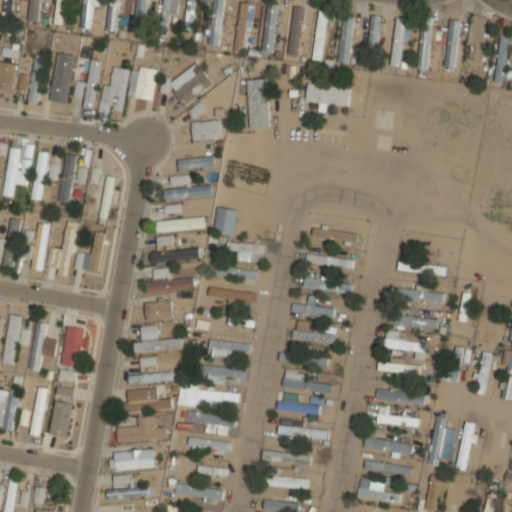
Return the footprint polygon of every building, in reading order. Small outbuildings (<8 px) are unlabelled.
[(16,0),(4,0),(4,15),(16,15),(16,0)] [(30,0),(28,20),(38,21),(40,0),(30,0)] [(66,0),(56,0),(54,23),(63,25),(66,0)] [(98,0),(83,0),(80,27),(90,28),(94,4),(98,4),(98,0)] [(109,0),(108,30),(118,31),(119,0),(109,0)] [(144,0),(135,0),(137,17),(146,17),(144,0)] [(178,0),(164,0),(164,15),(178,15),(178,0)] [(193,29),(196,0),(187,0),(184,28),(193,29)] [(219,45),(222,0),(210,0),(207,44),(219,45)] [(237,49),(248,49),(248,2),(237,2),(237,49)] [(278,3),(268,2),(262,50),(271,51),(278,3)] [(288,54),(305,56),(311,8),(294,6),(288,54)] [(328,11),(319,10),(312,58),(321,60),(328,11)] [(354,16),(344,14),(338,61),(349,63),(354,16)] [(380,15),(372,14),(367,47),(376,48),(380,15)] [(408,18),(396,17),(391,66),(403,67),(408,18)] [(429,68),(431,40),(445,41),(446,27),(422,25),(418,67),(429,68)] [(507,36),(498,36),(497,81),(505,81),(507,36)] [(18,56),(18,48),(3,48),(3,55),(18,56)] [(57,51),(50,100),(67,103),(75,54),(57,51)] [(47,55),(35,53),(28,101),(39,103),(47,55)] [(94,109),(103,60),(92,58),(83,107),(94,109)] [(17,63),(0,59),(0,86),(11,89),(17,63)] [(168,84),(185,105),(212,82),(195,62),(168,84)] [(130,69),(109,65),(100,110),(121,114),(130,69)] [(158,69),(140,66),(135,97),(153,100),(158,69)] [(19,90),(27,90),(27,74),(19,74),(19,90)] [(269,127),(267,77),(247,78),(249,128),(269,127)] [(75,96),(83,97),(84,81),(76,81),(75,96)] [(305,103),(325,105),(326,103),(348,106),(350,88),(308,82),(305,103)] [(220,120),(192,120),(192,139),(220,139),(220,120)] [(0,165),(2,154),(6,154),(8,143),(0,142),(0,165)] [(27,187),(31,160),(20,158),(22,148),(11,146),(3,195),(13,196),(14,185),(27,187)] [(41,199),(49,152),(39,150),(31,198),(41,199)] [(60,201),(69,202),(75,154),(65,153),(60,201)] [(179,169),(213,165),(212,155),(178,159),(179,169)] [(58,163),(50,162),(49,178),(57,179),(58,163)] [(89,185),(98,187),(101,168),(93,166),(89,185)] [(84,184),(87,168),(79,167),(76,182),(84,184)] [(116,177),(107,175),(99,222),(108,223),(116,177)] [(211,196),(211,185),(190,185),(190,175),(171,175),(171,186),(164,186),(164,197),(211,196)] [(164,204),(164,213),(180,212),(180,204),(164,204)] [(214,232),(234,235),(237,209),(217,206),(214,232)] [(22,218),(11,217),(3,264),(14,266),(22,218)] [(204,218),(156,218),(156,230),(204,230),(204,218)] [(63,249),(50,247),(48,263),(58,264),(57,274),(70,276),(78,221),(67,219),(63,249)] [(26,230),(22,257),(33,258),(32,268),(43,269),(49,224),(39,222),(38,232),(26,230)] [(358,229),(313,229),(313,241),(358,241),(358,229)] [(99,271),(105,233),(96,231),(92,252),(78,250),(76,267),(99,271)] [(157,244),(173,244),(172,235),(157,236),(157,244)] [(247,251),(246,260),(263,262),(265,244),(228,240),(227,249),(247,251)] [(151,251),(151,261),(199,259),(198,249),(151,251)] [(306,265),(353,267),(353,257),(306,255),(306,265)] [(398,270),(446,274),(446,265),(399,261),(398,270)] [(257,270),(216,264),(215,273),(256,279),(257,270)] [(146,290),(195,289),(194,277),(170,278),(170,268),(153,268),(154,280),(145,281),(146,290)] [(352,284),(305,276),(303,286),(351,293),(352,284)] [(255,305),(257,293),(210,285),(208,296),(255,305)] [(397,289),(397,300),(443,300),(443,289),(397,289)] [(471,293),(464,292),(458,319),(465,321),(471,293)] [(316,306),(316,297),(307,297),(307,302),(292,302),(292,314),(335,314),(335,306),(316,306)] [(172,319),(172,298),(145,298),(145,319),(172,319)] [(2,361),(13,363),(16,343),(26,344),(28,330),(19,329),(21,315),(10,313),(2,361)] [(439,318),(391,313),(390,322),(438,327),(439,318)] [(253,325),(253,316),(228,316),(228,325),(253,325)] [(54,356),(56,339),(45,337),(47,321),(37,320),(30,368),(39,370),(42,354),(54,356)] [(293,338),(334,343),(336,326),(295,321),(293,338)] [(62,364),(81,366),(86,328),(66,326),(62,364)] [(424,359),(426,343),(399,340),(400,331),(386,329),(384,347),(415,350),(414,358),(424,359)] [(134,340),(135,351),(183,348),(182,337),(134,340)] [(209,351),(250,351),(250,341),(209,341),(209,351)] [(462,347),(450,346),(447,380),(458,381),(462,347)] [(500,397),(511,399),(511,350),(506,349),(500,397)] [(490,352),(479,351),(475,393),(486,394),(490,352)] [(328,357),(280,352),(279,360),(327,366),(328,357)] [(157,365),(156,356),(139,358),(141,367),(157,365)] [(377,371),(418,373),(418,364),(378,362),(377,371)] [(201,372),(207,373),(206,381),(224,384),(226,375),(244,377),(245,370),(202,364),(201,372)] [(74,378),(74,371),(60,370),(60,377),(74,378)] [(177,380),(176,371),(128,373),(129,383),(177,380)] [(331,378),(284,371),(282,387),(329,394),(331,378)] [(56,393),(71,397),(73,389),(58,385),(56,393)] [(30,433),(39,435),(47,388),(38,386),(30,433)] [(427,405),(429,395),(378,386),(376,396),(427,405)] [(157,387),(127,389),(128,401),(123,401),(124,411),(172,409),(171,398),(158,398),(157,387)] [(197,397),(218,399),(217,406),(237,408),(239,392),(185,387),(183,404),(196,405),(197,397)] [(0,427),(12,430),(19,393),(0,389),(0,427)] [(278,411),(318,416),(320,399),(304,397),(304,396),(280,393),(278,411)] [(65,436),(72,402),(56,399),(49,433),(65,436)] [(19,425),(27,425),(29,410),(21,409),(19,425)] [(234,416),(188,410),(187,419),(206,422),(205,431),(231,435),(234,416)] [(418,425),(418,416),(377,414),(377,423),(418,425)] [(155,415),(138,416),(138,426),(117,427),(118,441),(166,439),(165,426),(156,427),(155,415)] [(430,464),(440,465),(445,417),(435,416),(430,464)] [(466,469),(476,423),(466,421),(456,467),(466,469)] [(277,434),(327,440),(328,430),(278,424),(277,434)] [(188,442),(227,454),(230,445),(191,433),(188,442)] [(413,444),(366,435),(364,445),(411,455),(413,444)] [(153,448),(114,451),(116,470),(154,467),(153,448)] [(262,460),(310,464),(311,454),(263,450),(262,460)] [(364,468),(410,476),(412,466),(366,458),(364,468)] [(226,474),(226,466),(198,466),(198,474),(226,474)] [(443,476),(431,473),(425,509),(437,511),(443,476)] [(266,486),(308,487),(308,476),(266,476),(266,486)] [(400,494),(384,491),(386,481),(361,476),(357,495),(398,502),(400,494)] [(4,511),(13,511),(14,505),(27,507),(30,491),(19,489),(20,480),(10,478),(4,511)] [(224,489),(176,482),(174,492),(222,499),(224,489)] [(493,511),(496,484),(487,483),(484,511),(493,511)] [(36,502),(43,502),(42,487),(35,488),(36,502)] [(107,498),(148,498),(148,487),(107,487),(107,498)] [(299,511),(299,502),(264,500),(263,510),(299,511)]
